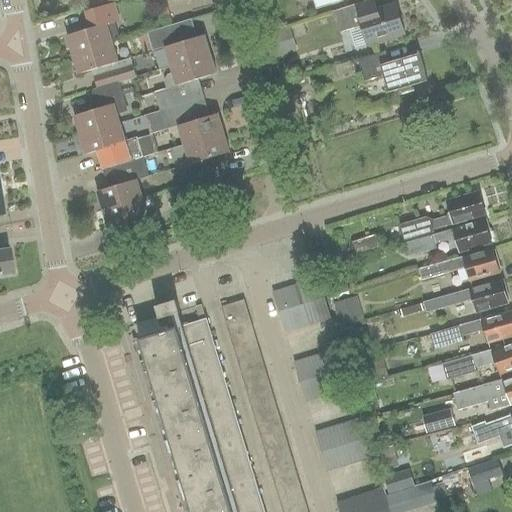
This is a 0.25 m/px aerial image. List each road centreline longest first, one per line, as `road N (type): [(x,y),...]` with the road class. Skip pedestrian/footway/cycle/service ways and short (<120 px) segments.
road 1 (residential): [(64,289),(20,41)]
road 2 (residential): [(278,221),(511,152)]
road 3 (residential): [(135,511),(64,289)]
road 4 (residential): [(278,221),(210,0)]
road 5 (residential): [(64,289),(278,221)]
